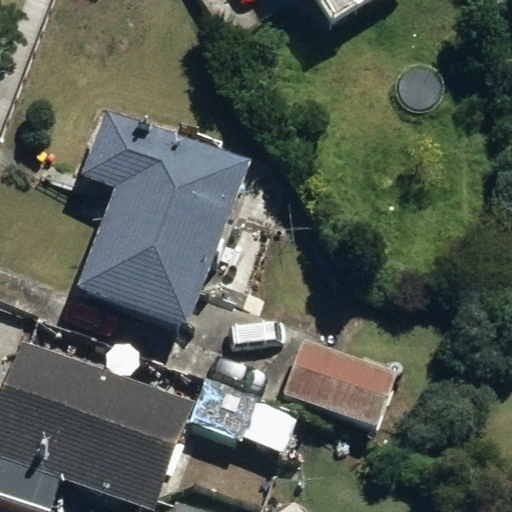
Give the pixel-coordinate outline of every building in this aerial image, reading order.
[(312,0),(334,36),(394,0),(312,0)] [(127,200),(92,298),(201,337),(260,172),(115,120),(91,187),(127,200)] [(30,346),(0,429),(0,506),(16,511),(57,511),(68,485),(143,511),(169,511),(207,409),(30,346)] [(407,381),(309,346),(289,401),(387,436),(407,381)] [(262,408),(214,391),(209,407),(199,435),(248,451),(262,408)]
